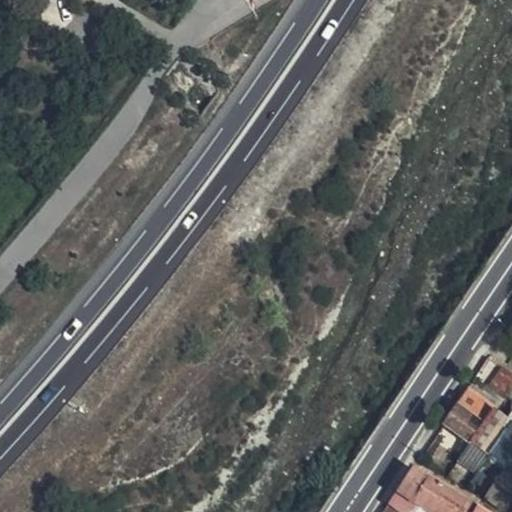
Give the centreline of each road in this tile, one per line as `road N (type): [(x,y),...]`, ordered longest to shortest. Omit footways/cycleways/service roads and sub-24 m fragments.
road 1 (primary): [(0,443),(194,216),(344,0)]
road 2 (primary): [(321,0),(182,198),(0,413)]
road 3 (tertiary): [(511,264),(347,511)]
